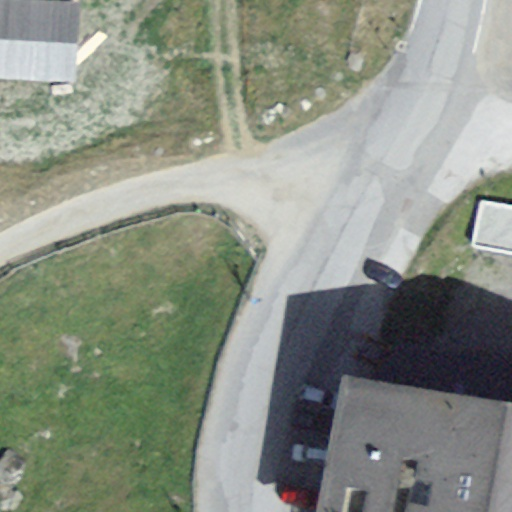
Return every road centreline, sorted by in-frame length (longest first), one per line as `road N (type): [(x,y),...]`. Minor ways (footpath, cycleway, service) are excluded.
road 1 (tertiary): [(232,511),(234,436),(266,315),(304,240),(406,105),(448,0)]
road 2 (track): [(0,248),(66,217),(198,176),(355,172)]
